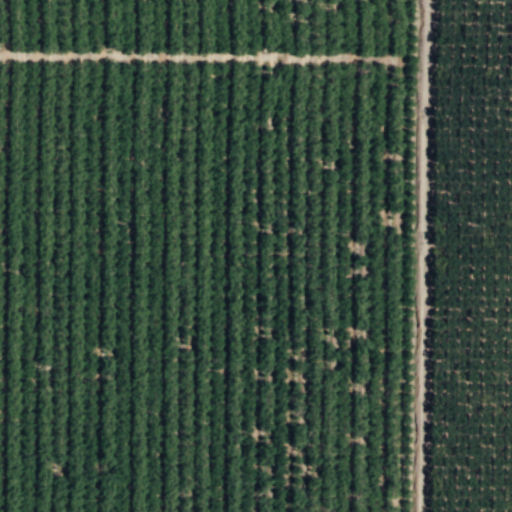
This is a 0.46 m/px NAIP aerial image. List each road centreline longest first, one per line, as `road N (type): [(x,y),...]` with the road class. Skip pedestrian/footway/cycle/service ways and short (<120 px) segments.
road 1 (track): [(408,511),(415,0)]
road 2 (track): [(425,511),(430,0)]
road 3 (track): [(0,53),(386,57)]
